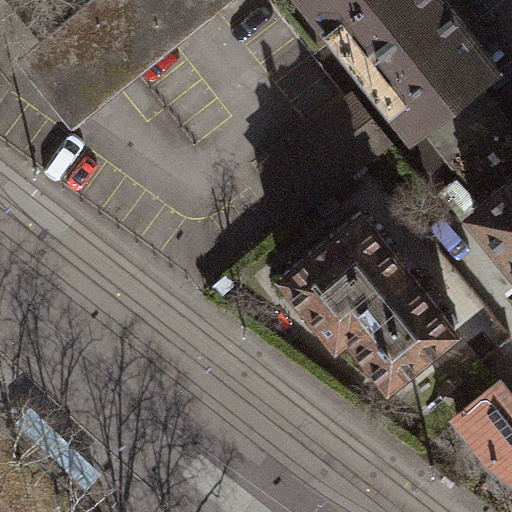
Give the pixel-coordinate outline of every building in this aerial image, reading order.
[(206,15),(224,0),(83,0),(16,54),(71,123),(206,15)] [(496,61),(447,0),(309,0),(412,128),(420,122),(470,82),(496,61)] [(420,122),(461,174),(511,133),(470,82),(420,122)] [(391,142),(352,92),(260,164),(299,213),(391,142)] [(511,176),(511,133),(461,174),(482,200),(511,176)] [(511,176),(482,200),(473,208),(511,256),(511,176)] [(388,382),(456,328),(362,210),(282,273),(336,341),(348,332),(388,382)] [(457,415),(492,459),(511,474),(511,397),(500,382),(457,415)]
